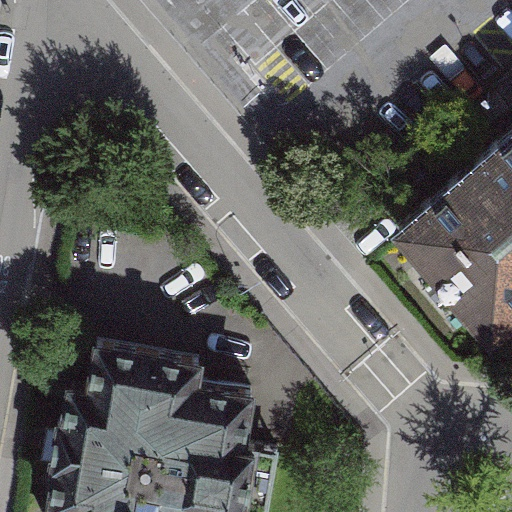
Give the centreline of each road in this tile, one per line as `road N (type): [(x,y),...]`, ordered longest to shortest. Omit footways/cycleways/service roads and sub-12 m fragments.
road 1 (residential): [(28,1),(54,5),(96,32),(356,340)]
road 2 (residential): [(28,1),(0,223)]
road 3 (residential): [(511,433),(468,426),(426,457),(425,511)]
